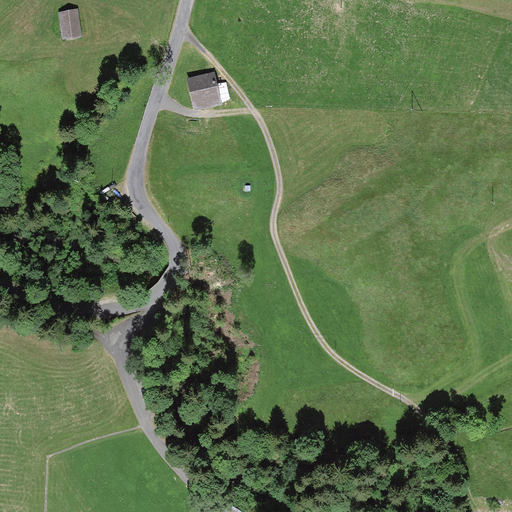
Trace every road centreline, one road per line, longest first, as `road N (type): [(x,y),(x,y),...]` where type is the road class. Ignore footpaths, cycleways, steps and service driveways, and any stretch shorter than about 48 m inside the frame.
road 1 (track): [(181,25),(256,116),(274,156),(275,247),(315,334),(455,444),(478,511)]
road 2 (residential): [(188,0),(135,178),(138,198),(181,263),(148,299),(113,313)]
road 3 (residential): [(113,313),(146,426),(226,511)]
road 4 (track): [(146,426),(50,458),(48,511)]
